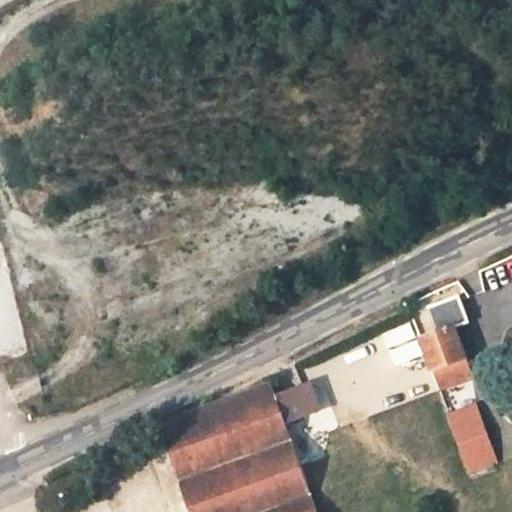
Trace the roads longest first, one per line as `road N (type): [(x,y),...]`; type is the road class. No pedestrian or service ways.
road 1 (secondary): [(0,474),(511,226)]
road 2 (track): [(0,181),(58,271),(77,342),(51,377),(0,398)]
